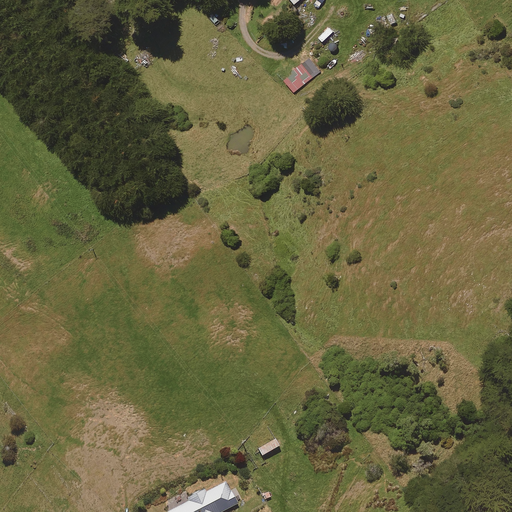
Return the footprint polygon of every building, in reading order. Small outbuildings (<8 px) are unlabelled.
[(334,32),(330,28),(319,38),(323,42),(334,32)] [(335,39),(326,47),(333,54),(342,47),(335,39)] [(312,79),(302,65),(291,72),(293,75),(285,80),(294,92),(312,79)] [(280,447),(276,440),(259,449),(263,456),(280,447)] [(223,511),(238,504),(227,482),(207,492),(206,490),(188,499),(189,502),(168,511),(223,511)] [(262,493),(265,501),(274,497),(270,490),(262,493)]
